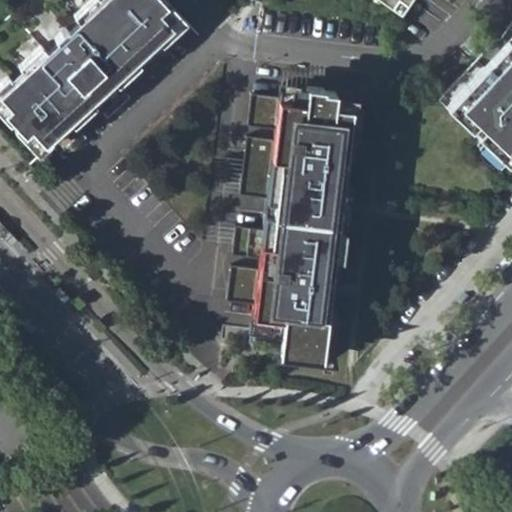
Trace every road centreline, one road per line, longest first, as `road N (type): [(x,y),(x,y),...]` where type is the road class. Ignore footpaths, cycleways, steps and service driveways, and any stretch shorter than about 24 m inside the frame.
road 1 (tertiary): [(318,465),(259,441),(178,387),(0,196)]
road 2 (tertiary): [(0,334),(87,423),(126,446),(235,472),(278,511)]
road 3 (residential): [(190,0),(228,42),(244,48),(384,65),(447,42),(482,0)]
road 4 (secondary): [(511,303),(368,465)]
road 5 (secondary): [(403,497),(432,443),(511,361)]
